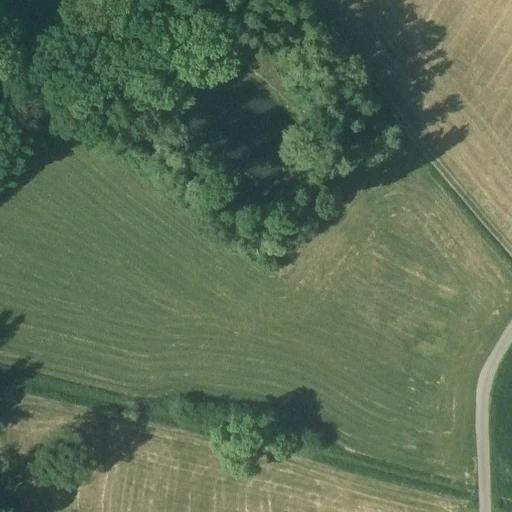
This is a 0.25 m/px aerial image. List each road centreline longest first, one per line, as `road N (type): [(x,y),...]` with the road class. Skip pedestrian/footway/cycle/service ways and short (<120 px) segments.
road 1 (track): [(300,0),(511,252)]
road 2 (track): [(511,332),(484,383),(485,511)]
